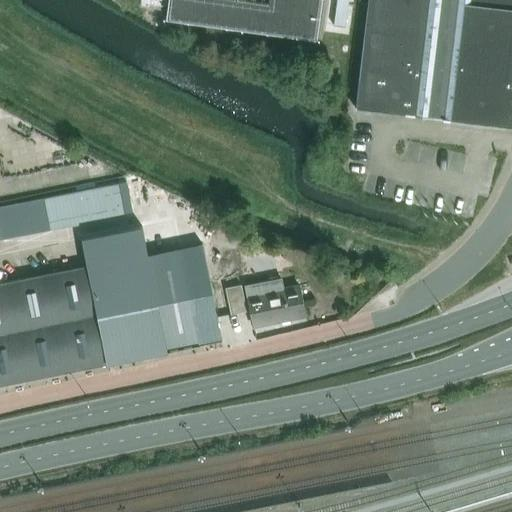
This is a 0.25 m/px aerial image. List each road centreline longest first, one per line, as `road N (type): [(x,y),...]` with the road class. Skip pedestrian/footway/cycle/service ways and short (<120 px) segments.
road 1 (unclassified): [(511,203),(471,257),(397,313),(0,406)]
road 2 (primary): [(511,304),(320,364),(0,435)]
road 3 (primary): [(0,468),(312,406),(511,351)]
